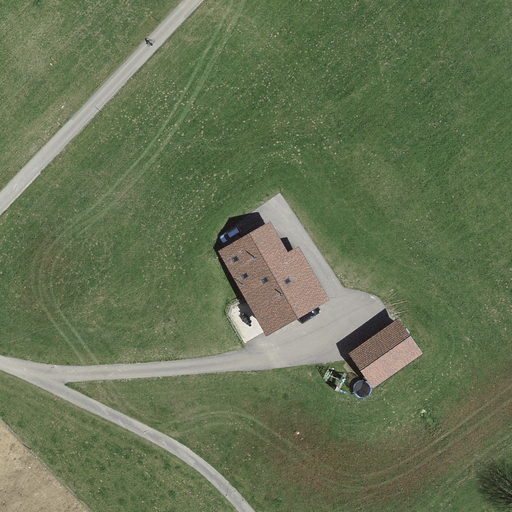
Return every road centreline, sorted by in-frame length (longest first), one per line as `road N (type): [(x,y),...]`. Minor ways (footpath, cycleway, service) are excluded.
road 1 (track): [(373,308),(311,342),(236,365),(39,379)]
road 2 (track): [(0,363),(194,459),(246,511)]
road 3 (unclassified): [(193,0),(0,203)]
